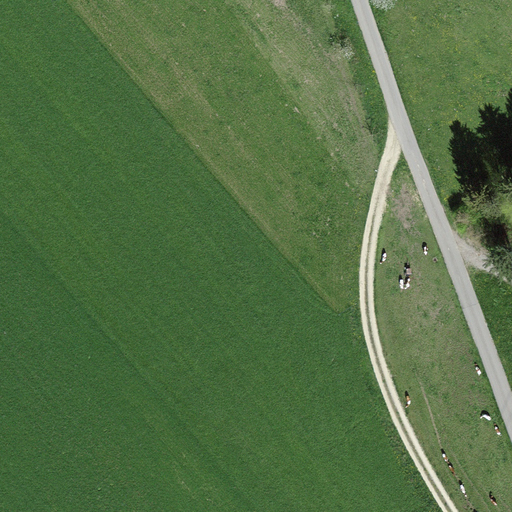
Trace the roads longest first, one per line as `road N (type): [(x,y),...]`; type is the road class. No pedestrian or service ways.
road 1 (unclassified): [(511,415),(358,0)]
road 2 (track): [(399,125),(369,237),(366,308),(392,402),(450,511)]
